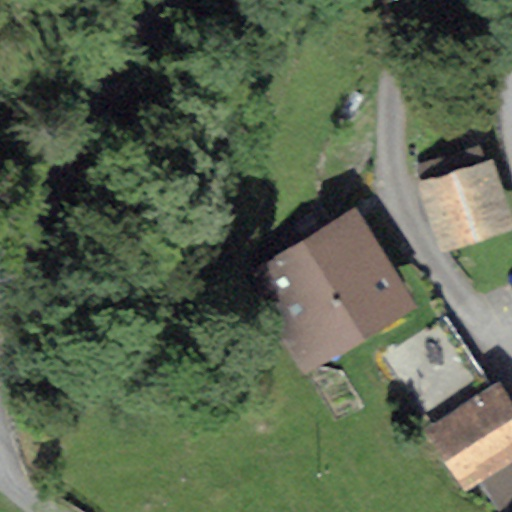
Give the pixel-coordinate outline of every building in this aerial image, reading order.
[(439,234),(504,213),(489,167),(478,171),(472,151),(424,166),(431,186),(424,188),(439,234)] [(399,295),(353,221),(254,282),(300,357),(399,295)] [(383,358),(403,386),(459,350),(440,321),(383,358)] [(435,435),(438,433),(491,398),(459,350),(403,386),(435,435)] [(438,433),(467,478),(511,448),(511,430),(491,398),(438,433)] [(511,511),(511,473),(487,490),(501,511),(511,511)]
